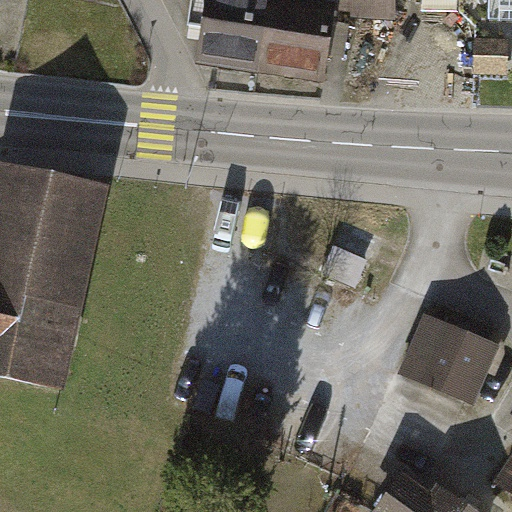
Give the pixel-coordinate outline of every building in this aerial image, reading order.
[(256,0),(196,0),(187,61),(246,70),(256,0)] [(256,0),(246,70),(314,80),(324,0),(256,0)] [(344,0),(345,1),(383,8),(383,0),(344,0)] [(103,193),(0,171),(0,381),(61,394),(103,193)] [(339,251),(328,276),(356,289),(367,263),(339,251)] [(500,349),(426,318),(401,377),(475,408),(500,349)] [(511,499),(511,465),(496,490),(511,499)] [(470,511),(408,471),(380,511),(470,511)]
